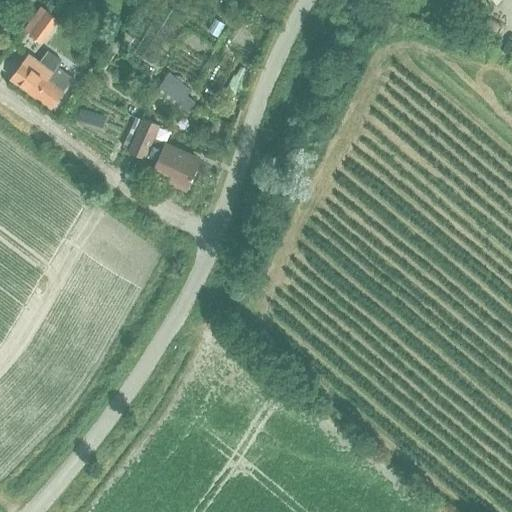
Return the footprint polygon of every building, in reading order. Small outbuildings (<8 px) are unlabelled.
[(15,13),(10,20),(17,26),(22,18),(15,13)] [(34,38),(44,45),(60,23),(50,16),(34,38)] [(215,18),(208,31),(218,36),(225,24),(215,18)] [(125,32),(119,39),(129,46),(134,39),(125,32)] [(29,58),(11,82),(51,112),(65,94),(63,92),(48,80),(57,68),(62,61),(49,52),(41,63),(31,55),(29,58)] [(157,90),(186,113),(195,102),(187,95),(191,90),(180,81),(175,86),(166,78),(157,90)] [(144,117),(130,151),(145,157),(143,162),(155,167),(152,175),(189,191),(202,161),(186,154),(188,151),(166,142),(165,143),(154,138),(160,124),(144,117)]
